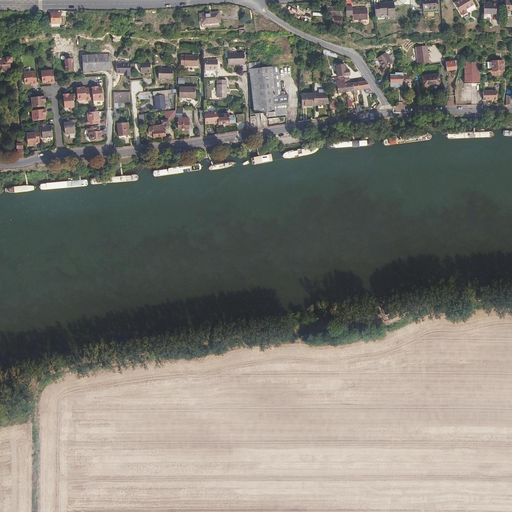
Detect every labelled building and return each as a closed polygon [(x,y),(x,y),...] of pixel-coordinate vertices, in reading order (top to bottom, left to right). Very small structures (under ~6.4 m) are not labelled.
[(438,3),(437,0),(424,0),(425,12),(440,10),(439,3),(438,3)] [(468,11),(475,4),(471,0),(463,0),(456,8),(464,16),(465,15),(467,17),(471,14),(468,11)] [(487,3),(482,3),(482,5),(483,14),(495,14),(495,4),(487,4),(487,3)] [(380,5),(376,5),(376,17),(380,17),(380,19),(388,19),(388,17),(395,17),(395,4),(380,4),(380,5)] [(346,8),(328,6),(328,16),(346,17),(346,8)] [(368,20),(368,9),(353,10),(353,7),(347,7),(347,16),(353,16),(353,20),(368,20)] [(60,24),(60,13),(52,13),(51,24),(60,24)] [(200,17),(201,25),(204,24),(204,29),(220,27),(218,13),(212,14),(212,15),(200,17)] [(428,62),(427,46),(416,47),(418,63),(428,62)] [(244,64),(243,52),(228,53),(228,64),(244,64)] [(386,52),(376,57),(381,67),(396,60),(393,54),(388,56),(386,52)] [(12,58),(11,53),(6,53),(6,54),(0,53),(0,67),(4,68),(4,67),(9,67),(9,58),(12,58)] [(111,69),(112,69),(112,55),(111,54),(84,55),(84,71),(111,70),(111,69)] [(199,65),(199,55),(181,55),(181,65),(199,65)] [(218,59),(204,59),(205,70),(218,69),(218,59)] [(479,83),(478,59),(465,59),(465,65),(464,65),(464,83),(479,83)] [(492,71),(504,70),(503,60),(491,61),(491,62),(487,62),(488,68),(492,68),(492,71)] [(456,61),(446,62),(447,71),(457,70),(456,61)] [(151,72),(150,62),(141,63),(142,73),(151,72)] [(347,68),(344,68),(344,63),(334,64),(335,77),(348,75),(347,68)] [(127,75),(130,75),(131,64),(117,64),(117,73),(118,73),(122,73),(124,73),(127,73),(127,75)] [(173,74),(173,64),(159,64),(159,74),(173,74)] [(281,90),(278,65),(249,68),(254,113),(266,112),(267,117),(287,115),(288,94),(285,94),(285,90),(281,90)] [(54,79),(54,78),(53,70),(41,71),(42,83),(51,82),(51,83),(55,83),(54,79)] [(37,84),(36,72),(23,73),(25,85),(33,84),(33,85),(37,84)] [(391,86),(403,86),(403,81),(402,75),(399,75),(399,72),(393,72),(390,72),(391,82),(391,86)] [(440,83),(439,74),(422,76),(424,86),(432,86),(432,84),(440,83)] [(338,92),(345,91),(344,83),(343,78),(336,80),(338,92)] [(217,80),(217,90),(227,90),(227,80),(217,80)] [(365,92),(373,91),(371,88),(366,80),(352,82),(353,90),(365,88),(365,92)] [(345,91),(353,90),(352,82),(344,83),(345,91)] [(91,100),(89,88),(85,88),(85,87),(77,88),(78,101),(79,101),(80,101),(82,101),(83,100),(86,100),(87,101),(91,100)] [(96,88),(96,87),(92,87),(94,101),(99,100),(100,101),(102,101),(103,100),(102,87),(98,88),(96,88)] [(196,99),(195,87),(179,87),(180,98),(186,98),(186,99),(196,99)] [(319,91),(314,91),(314,93),(315,104),(322,104),(322,102),(325,102),(329,102),(326,93),(325,87),(319,87),(319,91)] [(483,91),(483,100),(497,100),(497,90),(483,91)] [(115,93),(115,105),(117,105),(117,102),(123,102),(123,98),(131,98),(130,93),(115,93)] [(302,105),(315,105),(315,104),(314,93),(302,93),(302,105)] [(73,94),(69,95),(70,95),(67,96),(67,94),(63,94),(65,108),(70,107),(71,108),(73,108),(74,107),(75,107),(73,94)] [(166,108),(165,94),(155,95),(156,109),(166,108)] [(45,106),(45,102),(44,102),(44,100),(46,100),(45,96),(32,98),(32,103),(31,104),(31,106),(32,107),(33,108),(45,106)] [(176,119),(176,122),(178,122),(178,128),(189,128),(189,117),(183,117),(183,108),(176,108),(176,110),(176,119)] [(46,119),(46,115),(45,115),(45,113),(47,113),(46,109),(32,111),(33,116),(32,117),(32,119),(33,120),(33,121),(46,119)] [(176,110),(165,111),(166,120),(163,120),(163,124),(153,125),(153,126),(151,127),(151,129),(150,129),(150,134),(154,133),(155,137),(167,136),(166,128),(170,128),(169,119),(176,119),(176,110)] [(86,125),(99,124),(99,120),(100,120),(99,111),(87,113),(87,114),(87,116),(88,117),(88,121),(86,121),(86,125)] [(205,113),(205,124),(219,122),(218,120),(218,118),(217,111),(205,113)] [(219,122),(219,125),(230,124),(230,122),(233,122),(233,115),(229,115),(229,113),(224,113),(224,117),(218,118),(218,120),(219,122)] [(78,118),(70,118),(70,122),(68,122),(64,123),(66,134),(67,135),(69,135),(70,134),(76,133),(75,122),(78,122),(78,118)] [(46,126),(46,122),(38,123),(39,127),(42,127),(43,138),(49,137),(50,138),(52,138),(53,137),(54,137),(52,125),(49,126),(46,126)] [(119,136),(129,135),(128,123),(118,124),(119,136)] [(100,131),(100,127),(88,128),(88,132),(90,132),(90,136),(90,137),(90,139),(91,139),(91,140),(102,139),(102,131),(100,131)] [(40,142),(39,130),(35,130),(35,132),(27,133),(28,145),(37,144),(37,143),(40,142)] [(385,322),(385,312),(372,311),(372,309),(367,308),(367,312),(368,312),(367,321),(385,322)]
